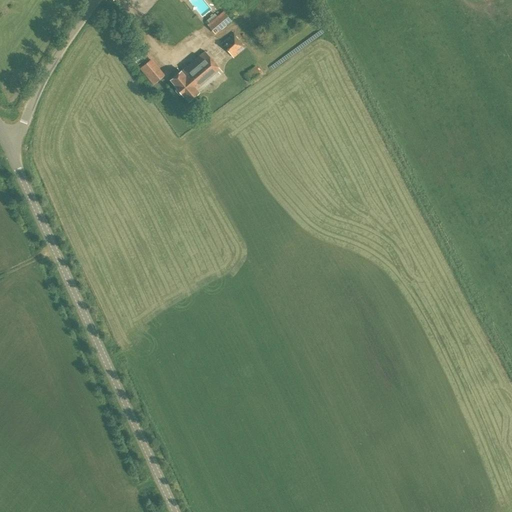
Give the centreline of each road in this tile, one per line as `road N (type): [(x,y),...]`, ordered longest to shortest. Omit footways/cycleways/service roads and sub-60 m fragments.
road 1 (tertiary): [(174,511),(8,150)]
road 2 (unclassified): [(8,150),(95,0)]
